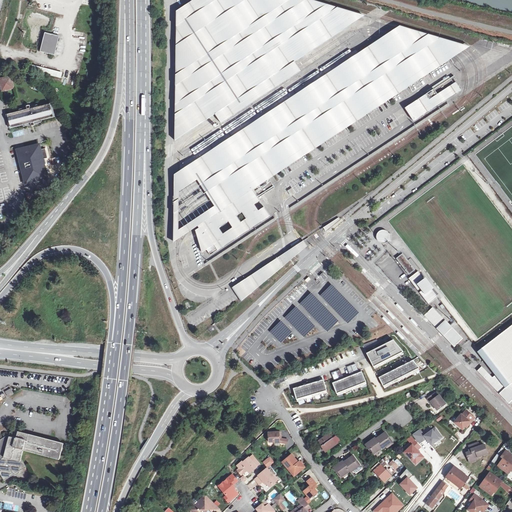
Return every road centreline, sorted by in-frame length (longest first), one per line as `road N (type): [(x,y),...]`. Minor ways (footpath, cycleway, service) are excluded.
road 1 (trunk): [(102,511),(128,344),(141,56)]
road 2 (trunk): [(129,3),(126,211),(111,389)]
road 3 (trunk): [(191,351),(151,234),(141,56)]
road 4 (unclassified): [(511,87),(283,280)]
road 5 (trunk): [(129,3),(109,138),(35,242)]
road 6 (trunk): [(0,297),(49,251),(93,258),(112,297),(111,389)]
road 7 (tertiary): [(0,353),(179,379)]
road 8 (tertiary): [(180,359),(0,343)]
road 9 (trunk): [(116,511),(146,451),(191,389)]
road 10 (trunk): [(111,389),(90,511)]
road 11 (residential): [(338,497),(268,397)]
